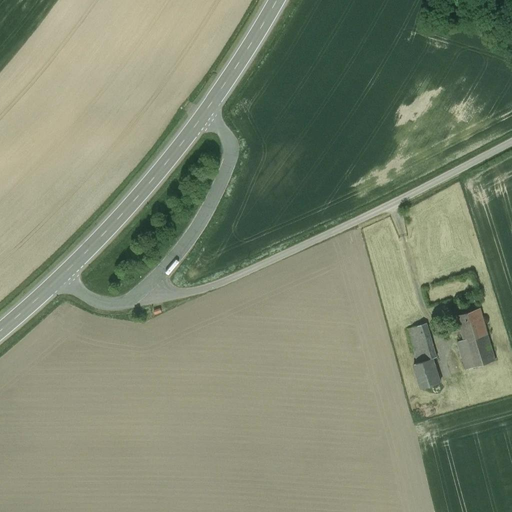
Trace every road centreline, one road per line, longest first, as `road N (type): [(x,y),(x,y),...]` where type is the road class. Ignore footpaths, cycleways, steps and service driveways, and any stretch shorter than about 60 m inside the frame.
road 1 (unclassified): [(63,275),(77,291),(115,305),(142,293),(205,288),(392,205),(511,140)]
road 2 (secondary): [(63,275),(172,154),(276,0)]
